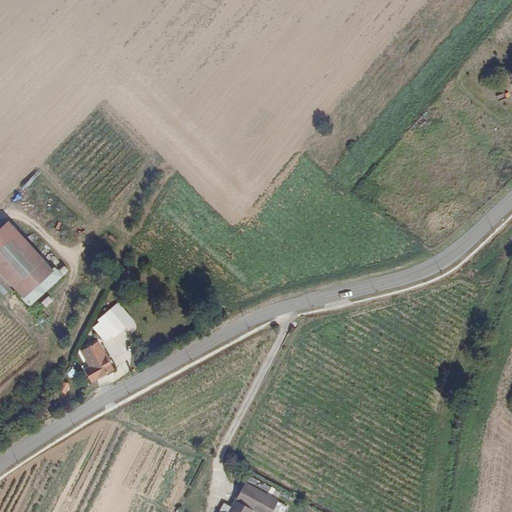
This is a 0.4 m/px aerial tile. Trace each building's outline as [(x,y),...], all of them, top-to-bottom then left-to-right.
[(0,232),(0,269),(29,300),(59,270),(12,221),(0,232)] [(96,325),(111,342),(129,326),(115,309),(96,325)] [(87,370),(94,384),(117,372),(102,342),(84,351),(93,367),(87,370)] [(62,380),(58,390),(67,394),(71,384),(62,380)] [(277,511),(283,503),(248,484),(233,511),(277,511)]
